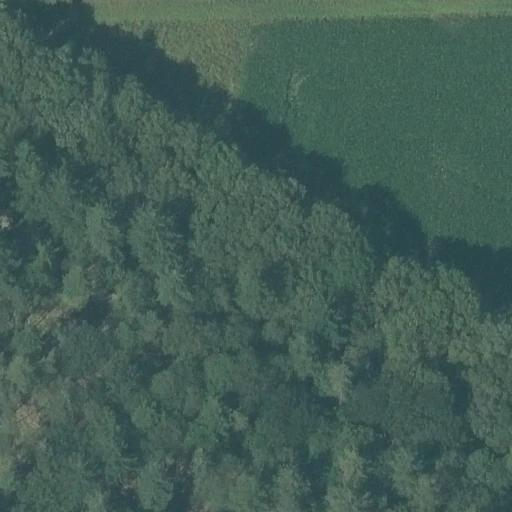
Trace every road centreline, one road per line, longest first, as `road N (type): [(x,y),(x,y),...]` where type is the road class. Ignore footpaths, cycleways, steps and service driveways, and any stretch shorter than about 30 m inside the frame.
road 1 (track): [(458,511),(207,352)]
road 2 (track): [(207,352),(0,511)]
road 3 (track): [(207,352),(0,215)]
